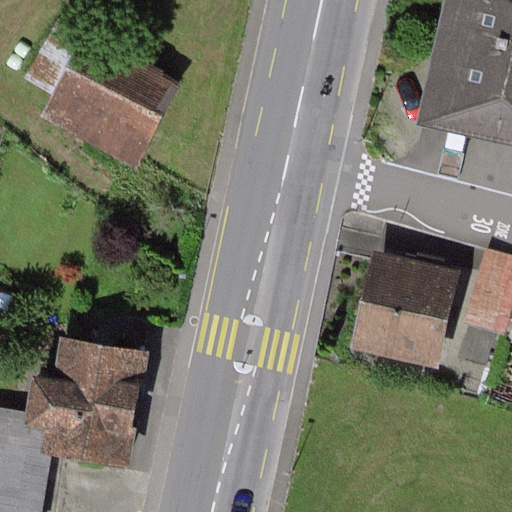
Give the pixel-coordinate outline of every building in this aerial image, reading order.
[(511,0),(452,0),(427,122),(511,137),(511,0)] [(86,40),(59,26),(32,77),(58,91),(56,95),(64,100),(55,117),(138,162),(180,84),(89,35),(86,40)] [(511,311),(511,257),(489,251),(468,325),(505,336),(511,311)] [(428,271),(383,261),(365,344),(434,359),(451,276),(428,271)] [(64,381),(45,378),(38,422),(57,425),(53,447),(128,458),(144,354),(110,349),(70,343),(64,381)] [(57,425),(38,422),(0,416),(0,511),(42,511),(53,447),(57,425)]
